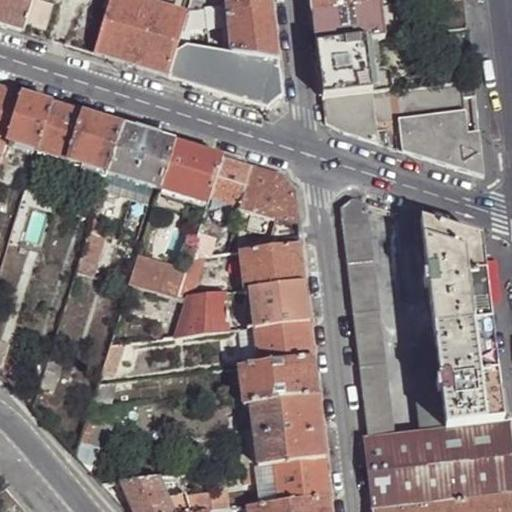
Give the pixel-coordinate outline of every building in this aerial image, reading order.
[(0,0),(0,25),(22,33),(26,24),(33,0),(0,0)] [(51,5),(34,0),(33,0),(26,24),(43,31),(51,5)] [(137,0),(112,0),(94,55),(166,79),(177,44),(182,29),(186,16),(137,0)] [(191,0),(188,11),(203,9),(205,0),(191,0)] [(311,0),(317,47),(365,42),(376,41),(384,39),(380,12),(368,14),(338,17),(339,23),(339,29),(337,30),(328,30),(326,14),(367,10),(366,8),(365,0),(311,0)] [(231,53),(277,61),(270,1),(226,6),(228,27),(231,53)] [(226,6),(204,8),(206,26),(212,32),(223,30),(228,27),(226,6)] [(338,17),(368,14),(367,10),(326,14),(328,30),(337,30),(336,24),(339,23),(338,17)] [(205,33),(182,29),(177,44),(205,48),(207,35),(205,33)] [(468,51),(467,30),(428,35),(431,55),(468,51)] [(376,41),(365,42),(371,93),(388,91),(392,86),(391,72),(386,68),(380,69),(376,41)] [(365,42),(317,47),(323,98),(348,96),(371,93),(365,42)] [(177,44),(166,79),(266,110),(281,97),(277,61),(231,53),(205,48),(177,44)] [(473,94),(471,81),(461,83),(462,96),(473,94)] [(461,83),(396,91),(402,154),(426,161),(483,179),(478,134),(468,135),(462,96),(461,83)] [(0,155),(2,156),(6,142),(21,95),(0,87),(0,155)] [(348,96),(323,98),(324,107),(325,121),(341,134),(378,146),(371,93),(348,96)] [(6,142),(36,153),(52,105),(21,95),(6,142)] [(36,153),(64,162),(79,114),(52,105),(36,153)] [(79,114),(64,162),(104,175),(119,127),(79,114)] [(156,191),(172,143),(119,127),(104,175),(143,187),(156,191)] [(173,197),(205,207),(208,199),(221,160),(172,143),(156,191),(173,197)] [(239,208),(250,169),(221,160),(208,199),(234,207),(239,208)] [(0,178),(12,183),(16,168),(7,165),(0,163),(0,178)] [(273,223),(297,226),(293,194),(281,179),(250,169),(239,208),(237,213),(273,223)] [(138,201),(143,187),(104,175),(102,181),(100,189),(138,201)] [(93,210),(100,189),(102,181),(92,178),(83,207),(93,210)] [(153,203),(161,206),(169,208),(173,197),(156,191),(153,203)] [(340,210),(368,441),(393,437),(365,206),(352,201),(340,210)] [(139,247),(138,256),(145,258),(161,206),(153,203),(149,216),(146,224),(139,247)] [(268,250),(300,247),(297,226),(273,223),(269,243),(268,250)] [(427,289),(433,333),(490,326),(482,255),(480,242),(466,237),(420,223),(427,279),(427,289)] [(87,232),(80,253),(94,256),(100,235),(87,232)] [(189,259),(204,258),(209,256),(214,238),(197,233),(189,259)] [(249,242),(250,252),(263,250),(263,244),(263,241),(249,242)] [(226,254),(240,254),(250,252),(249,242),(228,244),(226,254)] [(248,292),(304,286),(300,247),(268,250),(263,250),(250,252),(240,254),(244,293),(248,292)] [(138,256),(129,285),(176,301),(183,279),(184,271),(145,258),(138,256)] [(184,271),(183,279),(196,282),(204,258),(189,259),(184,271)] [(183,279),(176,301),(186,300),(192,299),(196,282),(183,279)] [(254,331),(308,323),(304,286),(248,292),(249,298),(254,331)] [(236,294),(237,304),(246,299),(244,293),(236,294)] [(225,295),(226,306),(237,304),(236,294),(225,295)] [(175,339),(229,333),(226,306),(225,295),(192,299),(186,300),(175,339)] [(258,368),(313,361),(308,323),(254,331),(258,368)] [(444,431),(501,426),(490,326),(433,333),(434,349),(444,431)] [(110,346),(101,376),(116,376),(124,345),(110,346)] [(409,352),(419,434),(444,431),(434,349),(409,352)] [(0,372),(0,373),(32,410),(38,389),(6,355),(0,372)] [(249,407),(317,398),(313,361),(258,368),(238,371),(242,408),(249,407)] [(97,388),(92,403),(106,407),(110,406),(114,386),(97,388)] [(272,466),(324,459),(317,398),(249,407),(252,436),(256,468),(272,466)] [(106,407),(102,416),(108,418),(110,406),(106,407)] [(86,421),(78,444),(85,447),(92,424),(86,421)] [(363,441),(371,511),(511,493),(511,430),(511,424),(501,426),(444,431),(419,434),(406,436),(393,437),(368,441),(363,441)] [(239,470),(256,468),(252,436),(236,438),(239,470)] [(76,457),(82,464),(90,467),(94,456),(77,449),(76,457)] [(277,506),(329,499),(324,459),(272,466),(275,483),(277,506)] [(259,485),(275,483),(272,466),(256,468),(259,485)] [(119,486),(129,511),(165,511),(156,481),(119,486)] [(511,511),(511,493),(371,511),(511,511)] [(207,500),(209,511),(219,511),(217,499),(207,500)] [(330,511),(329,499),(277,506),(246,510),(246,511),(330,511)] [(179,511),(209,511),(207,500),(178,504),(179,511)]
